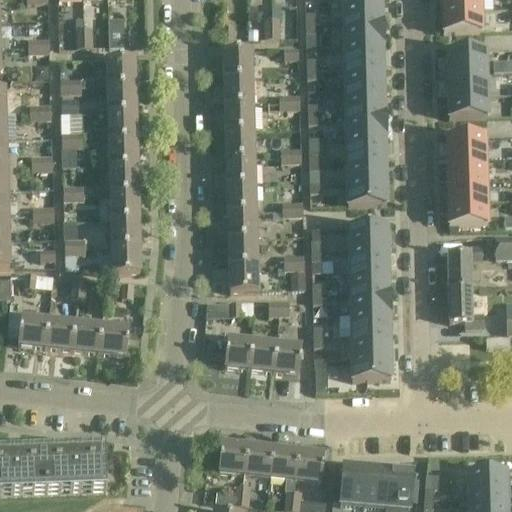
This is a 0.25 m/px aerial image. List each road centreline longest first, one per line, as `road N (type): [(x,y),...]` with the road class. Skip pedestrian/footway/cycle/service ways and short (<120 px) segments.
road 1 (residential): [(416,422),(409,0)]
road 2 (residential): [(173,410),(186,243),(184,0)]
road 3 (residential): [(173,410),(320,425),(416,422)]
road 4 (residential): [(0,392),(173,410)]
